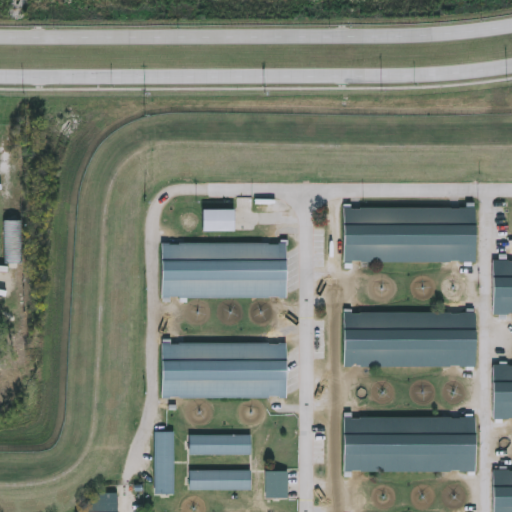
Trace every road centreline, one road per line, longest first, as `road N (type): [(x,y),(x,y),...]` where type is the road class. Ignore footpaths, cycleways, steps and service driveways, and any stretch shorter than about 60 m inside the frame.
road 1 (secondary): [(511,26),(431,36),(0,33)]
road 2 (secondary): [(0,77),(322,79),(511,64)]
